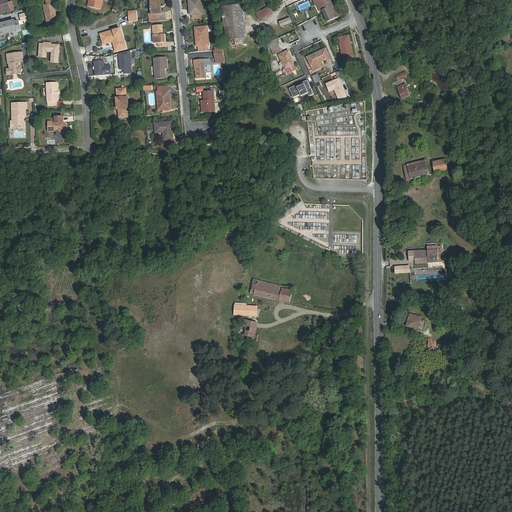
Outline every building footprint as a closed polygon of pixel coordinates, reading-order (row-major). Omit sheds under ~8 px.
[(9,0),(0,0),(0,1),(3,12),(17,9),(15,0),(14,0),(11,1),(10,1),(9,0)] [(47,3),(49,14),(50,13),(52,21),(55,20),(56,22),(59,21),(58,11),(56,11),(55,8),(58,8),(56,1),(58,0),(57,0),(49,0),(50,3),(47,3)] [(90,0),(88,6),(101,9),(103,1),(103,0),(90,0)] [(160,6),(159,0),(150,0),(152,13),(150,13),(150,21),(160,20),(167,20),(166,12),(162,12),(162,6),(160,6)] [(201,0),(188,0),(190,14),(192,14),(201,13),(203,13),(201,0)] [(314,0),(316,5),(317,4),(320,3),(323,11),(328,21),(338,16),(330,0),(314,0)] [(247,37),(242,5),(223,7),(227,39),(247,37)] [(272,13),(268,7),(256,14),(260,20),(272,13)] [(137,10),(129,11),(130,21),(138,20),(137,10)] [(292,22),(290,18),(280,22),(281,26),(292,22)] [(14,20),(7,21),(9,32),(23,29),(21,20),(17,21),(14,22),(14,20)] [(0,34),(9,32),(7,21),(1,23),(1,25),(0,25),(0,34)] [(158,42),(159,47),(168,46),(168,41),(165,42),(164,34),(163,34),(161,34),(160,32),(163,32),(162,24),(153,25),(154,43),(158,42)] [(197,32),(195,33),(196,47),(198,47),(202,46),(209,46),(210,46),(208,26),(197,27),(197,32)] [(103,42),(111,40),(110,39),(113,38),(113,40),(115,49),(125,46),(120,27),(101,32),(103,42)] [(349,44),(347,36),(339,38),(344,59),(354,57),(351,44),(349,44)] [(271,48),(274,54),(281,51),(276,39),(269,42),(271,48)] [(47,43),(42,43),(42,56),(49,56),(49,50),(55,50),(55,61),(61,61),(62,43),(50,43),(47,43)] [(224,49),(215,50),(216,58),(225,58),(224,49)] [(308,57),(312,67),(322,63),(326,60),(327,62),(331,60),(326,49),(308,57)] [(124,69),(124,73),(132,73),(130,50),(119,53),(120,59),(121,59),(121,63),(120,63),(121,69),(124,69)] [(288,51),(279,55),(282,62),(284,65),(285,69),(295,64),(288,51)] [(25,52),(10,54),(11,63),(12,63),(12,67),(14,68),(14,74),(23,73),(23,71),(24,70),(24,67),(22,65),(22,64),(20,64),(20,62),(26,61),(25,52)] [(160,70),(164,69),(168,69),(167,57),(154,58),(156,79),(165,78),(165,73),(160,74),(160,70)] [(196,64),(197,79),(207,78),(206,72),(205,59),(195,60),(195,65),(196,64)] [(104,60),(95,61),(96,75),(111,74),(111,65),(104,65),(104,60)] [(285,69),(287,73),(297,69),(295,64),(285,69)] [(331,74),(334,82),(343,79),(340,71),(331,74)] [(59,82),(48,82),(49,100),(58,100),(59,100),(59,93),(59,89),(59,82)] [(405,83),(397,86),(402,99),(410,96),(405,83)] [(118,104),(118,108),(119,117),(128,116),(127,107),(129,107),(128,96),(126,96),(126,87),(117,88),(118,97),(116,97),(116,104),(118,104)] [(205,100),(202,100),(203,113),(215,112),(213,90),(204,91),(205,100)] [(170,103),(169,91),(168,91),(159,92),(157,92),(159,110),(169,109),(168,103),(170,103)] [(15,127),(25,127),(25,118),(24,117),(24,115),(25,115),(27,115),(27,108),(29,108),(29,102),(14,102),(14,121),(15,122),(15,127)] [(314,126),(315,135),(323,137),(358,133),(354,129),(323,132),(330,126),(332,128),(340,122),(342,122),(342,118),(323,120),(326,117),(326,113),(328,112),(333,113),(332,117),(338,116),(340,115),(345,116),(351,115),(350,108),(356,107),(356,102),(350,103),(348,105),(317,108),(316,111),(317,118),(322,120),(314,126)] [(59,116),(59,121),(52,121),(52,130),(61,130),(67,135),(73,128),(67,123),(67,116),(59,116)] [(163,132),(164,139),(173,139),(172,122),(155,124),(156,133),(163,132)] [(351,159),(359,159),(360,138),(352,138),(351,159)] [(313,158),(333,160),(334,146),(314,144),(313,158)] [(447,170),(445,159),(433,162),(435,173),(447,170)] [(429,175),(427,163),(409,168),(411,178),(429,175)] [(442,261),(441,249),(437,249),(427,249),(427,250),(415,250),(415,260),(415,262),(438,262),(438,261),(442,261)] [(258,280),(255,295),(290,303),(293,291),(290,290),(290,287),(258,280)] [(241,303),(240,315),(247,315),(247,318),(253,319),(254,316),(256,316),(257,307),(246,306),(247,303),(241,303)] [(406,326),(422,331),(426,318),(409,313),(406,326)] [(240,333),(254,337),(257,322),(243,319),(240,333)] [(345,345),(348,336),(343,334),(339,342),(345,345)] [(425,349),(446,355),(448,347),(427,341),(425,349)]
